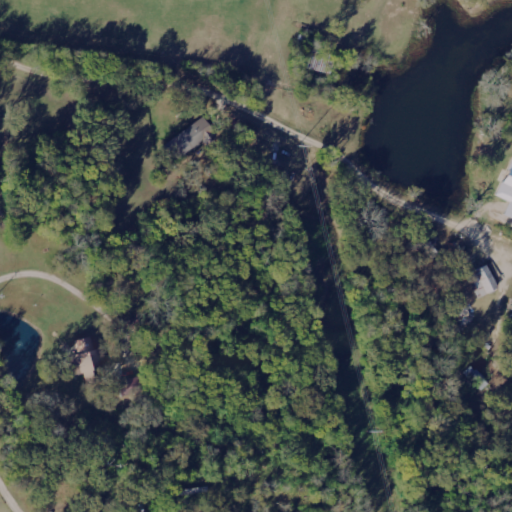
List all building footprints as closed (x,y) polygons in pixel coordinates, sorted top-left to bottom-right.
[(314,73),(301,71),(303,57),(317,59),(314,73)] [(166,145),(180,163),(218,135),(205,117),(166,145)] [(511,218),(511,165),(497,196),(510,203),(504,215),(511,218)] [(493,289),(471,301),(459,279),(481,267),(493,289)] [(92,337),(101,369),(72,377),(66,358),(75,356),(71,343),(92,337)] [(490,383),(471,366),(464,374),(482,391),(490,383)]
